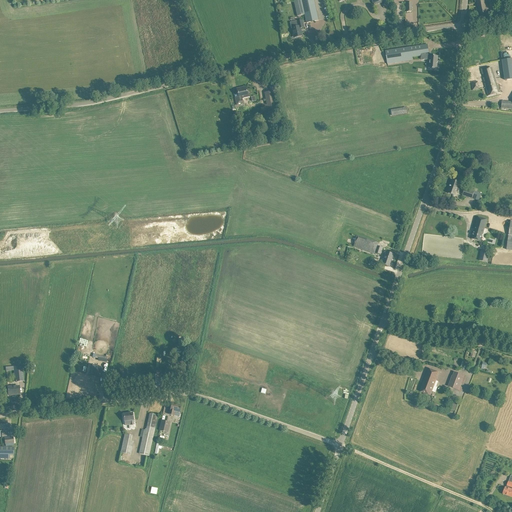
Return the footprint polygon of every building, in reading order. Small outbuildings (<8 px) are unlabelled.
[(307,23),(319,20),(313,0),(295,0),(298,16),(305,15),(307,23)] [(489,8),(487,0),(474,0),(479,22),(489,20),(487,8),(489,8)] [(503,9),(495,10),(495,20),(497,20),(503,20),(504,20),(503,9)] [(297,21),(291,23),(292,28),(293,28),(295,38),(302,36),(300,28),(305,27),(303,20),(297,22),(297,21)] [(439,57),(424,55),(422,45),(386,51),(388,64),(409,61),(409,58),(422,56),(422,59),(430,60),(429,69),(434,69),(434,70),(435,70),(435,69),(438,69),(438,65),(437,65),(438,57),(439,57)] [(483,69),(481,70),(482,74),(483,74),(484,78),(483,79),(488,96),(500,93),(498,85),(497,85),(492,67),(490,68),(490,67),(483,69)] [(275,111),(273,96),(271,90),(275,90),(274,84),(269,84),(270,91),(265,92),(268,112),(275,111)] [(244,98),(249,97),(250,97),(248,91),(247,92),(245,87),(242,88),(242,89),(237,90),(237,89),(238,93),(234,94),(236,106),(238,105),(239,105),(238,105),(240,104),(240,105),(244,104),(243,101),(242,98),(243,97),(244,98)] [(392,116),(407,114),(406,107),(391,110),(392,116)] [(459,188),(458,187),(459,182),(452,180),(449,188),(450,188),(448,193),(455,196),(456,192),(457,192),(458,191),(459,190),(459,189),(459,188)] [(474,192),(465,188),(462,195),(472,199),(474,192)] [(474,228),(471,239),(480,241),(482,234),(483,234),(484,229),(487,220),(478,217),(476,227),(475,229),(474,228)] [(378,246),(379,243),(358,236),(354,247),(375,254),(375,253),(380,255),(383,248),(378,246)] [(487,262),(490,252),(481,250),(479,260),(487,262)] [(394,254),(387,251),(382,264),(390,267),(394,254)] [(458,290),(450,316),(459,318),(467,293),(458,290)] [(422,303),(421,309),(431,311),(434,311),(438,312),(439,306),(438,306),(434,305),(434,302),(428,301),(428,304),(422,303)] [(22,365),(13,366),(15,382),(24,381),(22,365)] [(92,366),(90,374),(100,376),(102,368),(102,367),(92,365),(92,366)] [(420,391),(430,395),(439,372),(429,368),(420,391)] [(449,387),(458,390),(461,391),(462,388),(460,387),(461,384),(463,384),(466,376),(455,372),(449,387)] [(161,375),(161,382),(183,383),(184,377),(173,376),(173,375),(171,375),(171,376),(167,376),(167,373),(165,373),(165,375),(161,375)] [(19,386),(8,387),(9,395),(13,395),(13,393),(20,393),(19,386)] [(172,403),(170,410),(169,410),(168,414),(174,415),(175,411),(179,413),(181,405),(172,403)] [(130,424),(130,425),(134,424),(133,420),(132,413),(123,414),(124,421),(125,425),(130,424)] [(143,435),(139,454),(150,456),(159,415),(150,413),(147,431),(142,430),(141,432),(141,435),(143,435)] [(162,421),(160,431),(167,432),(169,422),(162,421)] [(125,434),(121,453),(131,455),(134,441),(131,441),(132,436),(125,434)] [(14,455),(14,447),(0,446),(0,458),(10,459),(10,455),(14,455)] [(511,482),(509,482),(506,488),(505,487),(503,494),(511,496),(511,482)]
